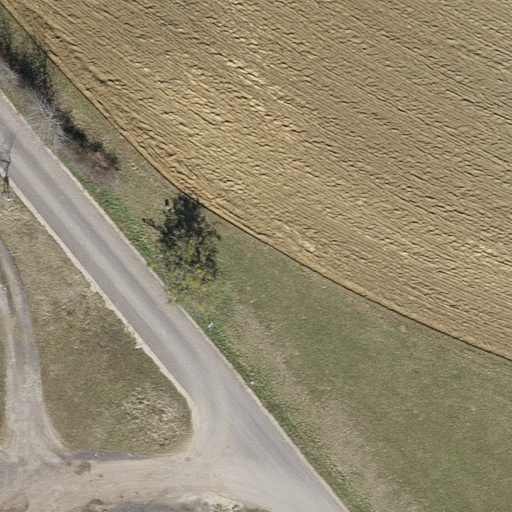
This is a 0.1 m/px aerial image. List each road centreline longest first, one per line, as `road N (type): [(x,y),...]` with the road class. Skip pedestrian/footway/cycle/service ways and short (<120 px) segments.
road 1 (track): [(274,463),(0,126)]
road 2 (track): [(51,479),(0,264)]
